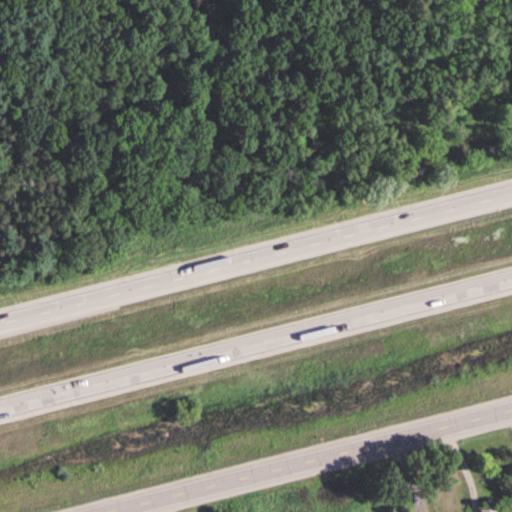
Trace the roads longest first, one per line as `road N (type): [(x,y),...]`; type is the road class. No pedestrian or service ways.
road 1 (motorway): [(0,420),(511,287)]
road 2 (motorway): [(511,202),(0,333)]
road 3 (tertiary): [(149,511),(511,423)]
